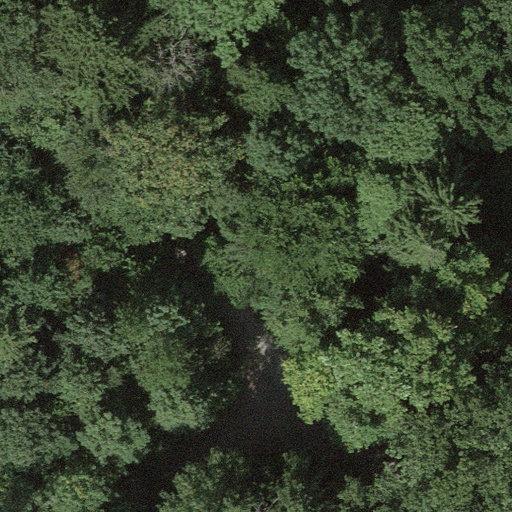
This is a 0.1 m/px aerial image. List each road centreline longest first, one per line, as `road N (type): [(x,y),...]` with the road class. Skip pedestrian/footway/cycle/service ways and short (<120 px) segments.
road 1 (track): [(455,511),(0,76)]
road 2 (track): [(89,511),(307,369)]
